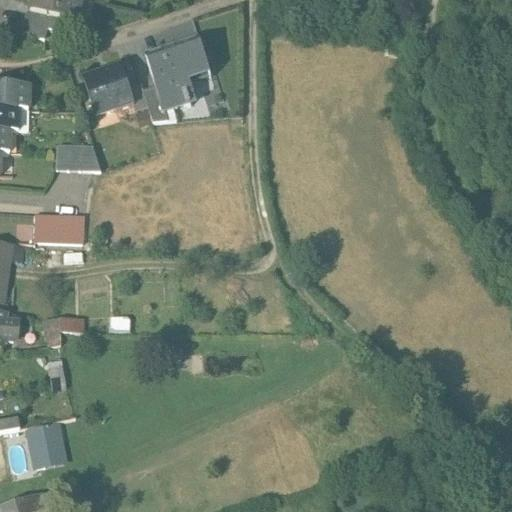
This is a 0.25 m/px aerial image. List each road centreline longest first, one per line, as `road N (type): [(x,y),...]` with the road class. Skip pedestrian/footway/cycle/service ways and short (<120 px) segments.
road 1 (track): [(428,0),(431,128),(456,178),(511,245)]
road 2 (residential): [(205,0),(61,50)]
